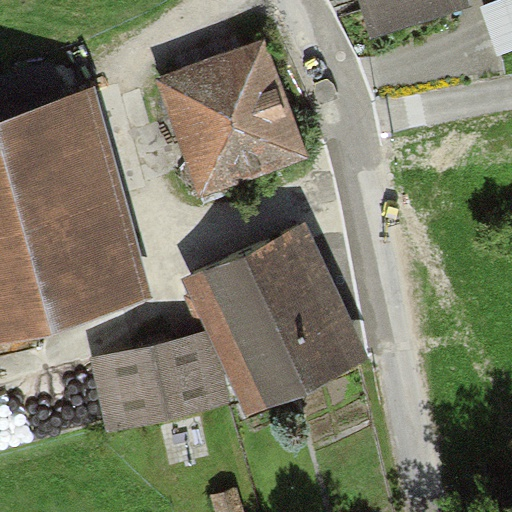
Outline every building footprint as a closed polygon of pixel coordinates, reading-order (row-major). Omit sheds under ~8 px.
[(384,0),(392,26),(478,0),(384,0)] [(511,16),(497,23),(507,47),(511,45),(511,16)] [(210,188),(319,155),(284,41),(175,74),(210,188)] [(0,335),(169,291),(115,85),(0,115),(0,335)] [(387,363),(322,225),(209,278),(274,416),(387,363)] [(230,336),(114,363),(129,427),(245,399),(230,336)] [(254,511),(250,492),(220,499),(222,511),(254,511)]
